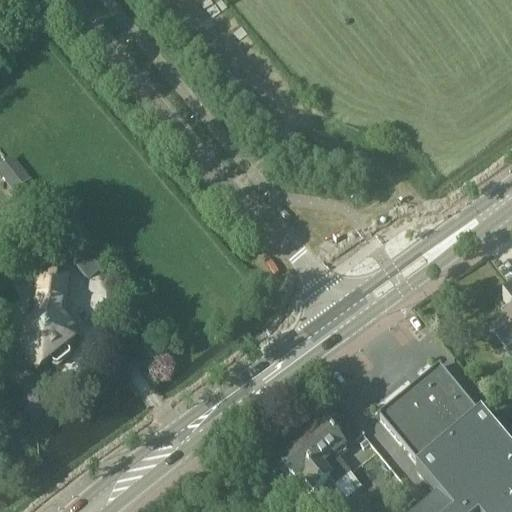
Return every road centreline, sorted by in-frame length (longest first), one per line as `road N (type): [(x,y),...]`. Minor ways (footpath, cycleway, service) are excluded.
road 1 (secondary): [(99,511),(511,195)]
road 2 (unknown): [(344,318),(286,237),(249,217),(64,0)]
